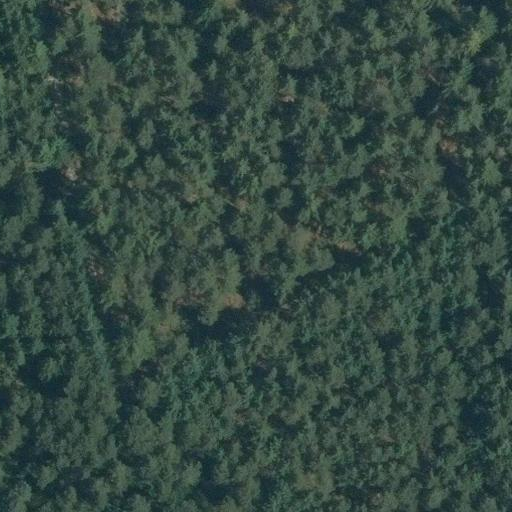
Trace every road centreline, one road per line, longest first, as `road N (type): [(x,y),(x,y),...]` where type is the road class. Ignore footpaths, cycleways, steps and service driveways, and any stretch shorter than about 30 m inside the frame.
road 1 (track): [(37,0),(138,455),(150,481),(224,511)]
road 2 (track): [(122,392),(300,300),(511,173)]
